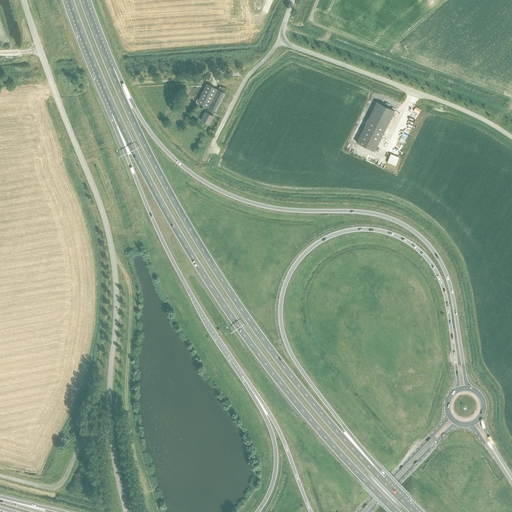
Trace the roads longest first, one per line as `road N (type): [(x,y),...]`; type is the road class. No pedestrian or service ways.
road 1 (trunk): [(468,389),(449,279),(425,240),(373,213),(286,209),(223,191),(166,151),(110,68)]
road 2 (trunk): [(382,479),(287,346),(281,301),(299,258),(330,235),(361,229),(417,248),(442,284),(458,389)]
road 3 (unclassified): [(125,511),(110,413),(112,248),(23,0)]
road 4 (trunk): [(382,479),(233,295),(170,193),(110,68)]
road 5 (trunk): [(115,112),(185,246),(264,363),(396,511)]
road 6 (trunk): [(115,112),(170,256),(242,374)]
road 7 (unclassified): [(511,137),(474,114),(279,41)]
road 8 (trunk): [(242,374),(280,433),(311,511)]
road 9 (trunk): [(242,374),(276,459),(257,511)]
road 10 (unclassified): [(204,163),(245,81),(279,41)]
road 11 (track): [(0,475),(55,487),(82,441),(111,433)]
road 12 (trunk): [(448,414),(360,511)]
road 13 (trunk): [(369,511),(456,423)]
road 14 (trunk): [(69,0),(115,112)]
